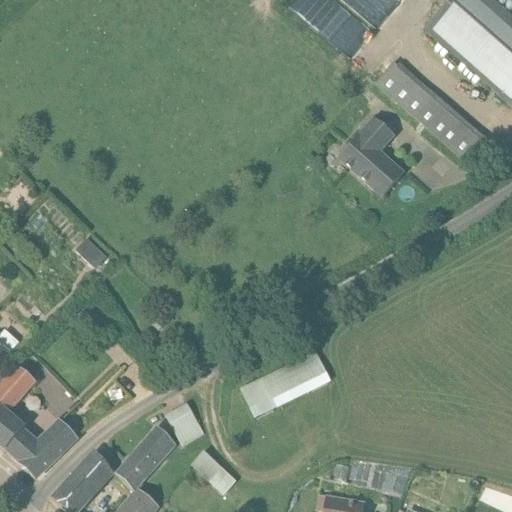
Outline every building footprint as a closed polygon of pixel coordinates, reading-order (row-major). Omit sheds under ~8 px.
[(511,19),(490,0),(454,0),(426,31),(511,108),(511,19)] [(371,36),(364,31),(361,37),(348,28),(336,45),(356,58),(371,36)] [(480,144),(465,131),(392,67),(376,86),(464,163),(480,144)] [(382,199),(401,177),(377,155),(392,139),(374,123),(339,162),(382,199)] [(106,259),(85,241),(74,253),(94,272),(106,259)] [(99,325),(111,316),(97,297),(85,306),(99,325)] [(0,365),(8,357),(0,349),(0,365)] [(254,425),(334,391),(320,358),(239,393),(254,425)] [(38,446),(6,417),(35,384),(19,370),(0,390),(0,451),(2,453),(1,453),(3,455),(3,454),(17,466),(38,446)] [(167,418),(184,446),(206,433),(189,405),(167,418)] [(34,481),(75,442),(60,424),(38,446),(17,466),(34,481)] [(157,431),(116,478),(114,480),(132,495),(173,445),(157,431)] [(79,511),(111,474),(95,455),(51,503),(63,511),(79,511)] [(224,497),(235,484),(203,455),(191,467),(224,497)] [(495,503),(511,506),(511,493),(497,490),(495,503)] [(123,511),(152,511),(156,509),(140,495),(135,498),(123,511)] [(362,511),(363,506),(326,499),(323,511),(362,511)]
